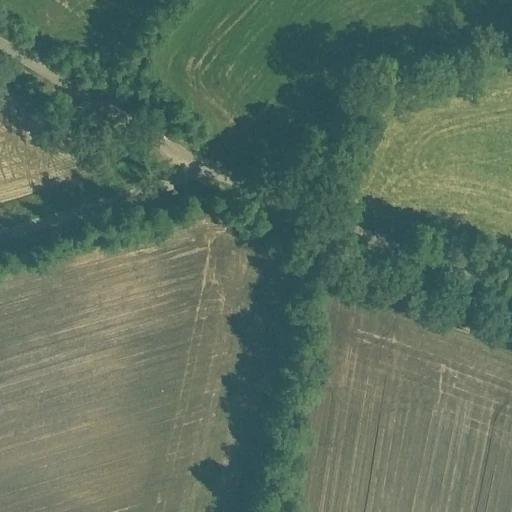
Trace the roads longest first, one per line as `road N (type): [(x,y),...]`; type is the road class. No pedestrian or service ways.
road 1 (residential): [(200,175),(511,291)]
road 2 (residential): [(0,52),(200,175)]
road 3 (residential): [(200,175),(0,239)]
